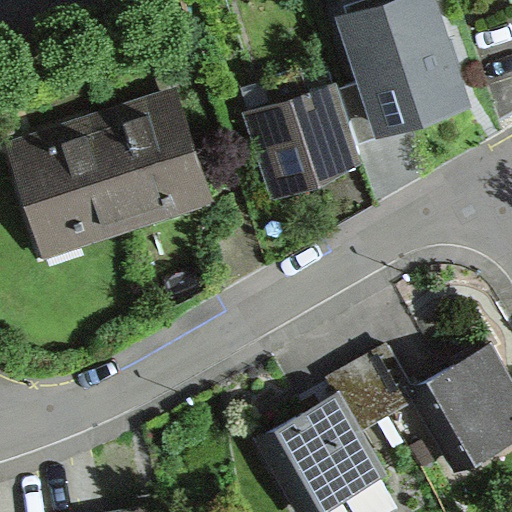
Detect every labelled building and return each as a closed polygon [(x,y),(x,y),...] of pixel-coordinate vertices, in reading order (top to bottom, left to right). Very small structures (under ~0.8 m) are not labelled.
[(463,105),(426,0),(407,0),(349,20),(369,80),(336,93),(358,152),(390,139),(387,131),(463,105)] [(275,106),(246,117),(277,199),(364,166),(358,152),(336,93),(333,85),(312,92),(301,63),(264,77),(275,106)] [(211,203),(175,92),(99,117),(136,228),(211,203)] [(136,228),(99,117),(8,148),(45,258),(136,228)] [(511,441),(511,380),(490,344),(412,391),(385,347),(360,362),(393,416),(417,402),(460,472),(511,441)] [(393,416),(360,362),(333,378),(340,389),(257,439),(300,511),(318,511),(344,497),(353,511),(398,511),(407,507),(363,434),(393,416)] [(156,511),(154,503),(107,511),(209,511),(208,506),(178,511),(156,511)]
